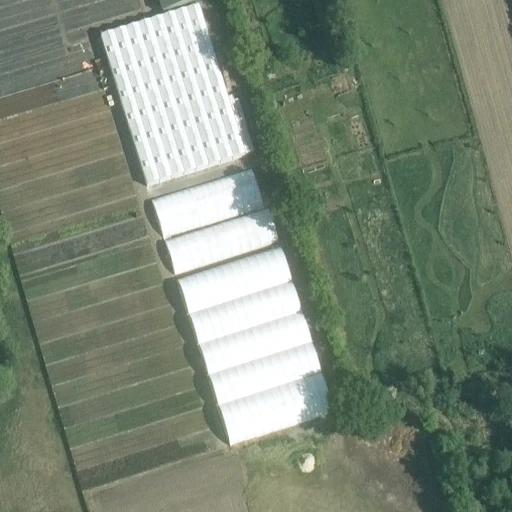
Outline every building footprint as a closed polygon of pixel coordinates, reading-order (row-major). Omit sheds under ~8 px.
[(156,0),(160,15),(197,5),(195,0),(156,0)] [(198,7),(100,38),(147,188),(245,157),(198,7)] [(251,170),(152,199),(163,238),(263,209),(251,170)] [(267,211),(165,244),(175,276),(277,243),(267,211)] [(279,249),(176,282),(230,447),(333,413),(279,249)]
